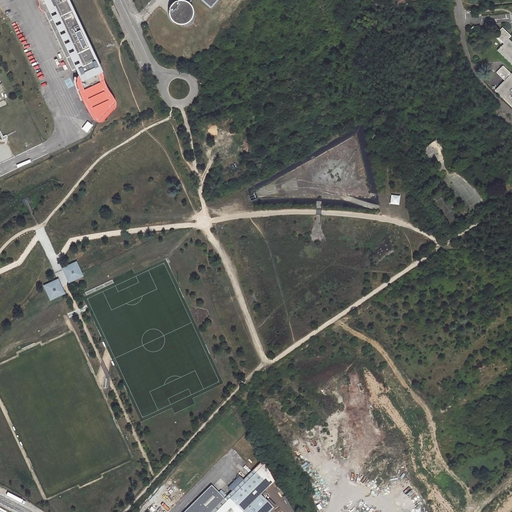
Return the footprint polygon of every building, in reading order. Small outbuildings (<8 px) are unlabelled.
[(38,0),(39,1),(39,6),(39,7),(40,9),(41,11),(43,12),(44,12),(72,71),(97,60),(68,0),(38,0)] [(168,16),(170,19),(172,20),(175,22),(181,23),(185,22),(188,20),(191,15),(192,11),(191,7),(188,2),(187,1),(185,0),(178,0),(177,2),(175,0),(173,0),(170,3),(168,7),(170,9),(168,11),(167,11),(168,16)] [(511,73),(505,80),(495,90),(511,105),(511,42),(508,39),(511,36),(502,27),(494,35),(503,44),(497,51),(511,64),(511,73)] [(98,122),(116,104),(99,66),(81,75),(78,77),(77,81),(77,85),(98,122)] [(505,80),(511,73),(503,66),(497,72),(505,80)] [(400,194),(391,194),(390,203),(399,204),(400,194)] [(77,260),(62,267),(63,269),(69,283),(84,276),(82,271),(77,260)] [(56,279),(43,285),(50,300),(65,293),(58,278),(56,279)] [(262,460),(253,469),(270,485),(274,481),(262,460)] [(227,496),(242,511),(269,511),(274,508),(261,494),(270,485),(253,469),(227,496)] [(210,511),(227,496),(220,490),(218,492),(210,485),(183,511),(210,511)] [(242,511),(227,496),(210,511),(242,511)]
